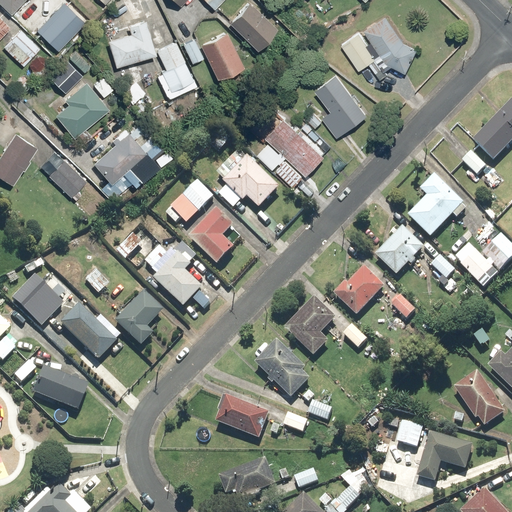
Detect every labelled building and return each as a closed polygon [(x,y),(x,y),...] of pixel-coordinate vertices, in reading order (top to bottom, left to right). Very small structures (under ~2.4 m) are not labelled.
[(0,0),(0,6),(9,15),(22,0),(0,0)] [(98,11),(85,0),(72,0),(92,18),(98,11)] [(202,0),(212,10),(221,0),(202,0)] [(278,0),(264,0),(262,2),(268,9),(278,0)] [(35,31),(55,51),(83,23),(62,3),(35,31)] [(274,29),(247,3),(227,23),(253,49),(274,29)] [(363,31),(385,64),(405,73),(416,50),(403,44),(385,17),(363,31)] [(105,41),(113,67),(153,55),(143,21),(126,27),(128,34),(105,41)] [(18,30),(2,47),(21,66),(38,48),(18,30)] [(225,34),(199,45),(215,79),(240,68),(225,34)] [(358,34),(341,46),(358,71),(375,59),(358,34)] [(192,40),(182,45),(190,63),(201,58),(192,40)] [(193,86),(174,42),(155,51),(164,70),(155,74),(165,98),(193,86)] [(43,74),(54,86),(70,71),(60,60),(43,74)] [(31,82),(21,73),(11,83),(22,93),(31,82)] [(336,138),(366,116),(335,75),(314,91),(330,112),(321,118),(336,138)] [(71,138),(106,110),(83,82),(62,100),(66,105),(53,115),(71,138)] [(404,100),(398,93),(388,102),(394,109),(404,100)] [(511,102),(473,142),(494,162),(511,143),(511,102)] [(313,129),(321,122),(312,112),(304,119),(313,129)] [(282,119),(264,138),(305,176),(322,157),(282,119)] [(91,164),(108,184),(143,153),(142,152),(153,142),(138,125),(126,134),(123,130),(110,141),(113,144),(91,164)] [(35,147),(13,132),(0,152),(0,177),(10,184),(35,147)] [(215,175),(228,162),(217,151),(204,165),(215,175)] [(484,167),(470,154),(461,163),(475,176),(484,167)] [(278,190),(246,160),(245,162),(238,155),(218,176),(225,182),(222,185),(242,204),(245,200),(258,212),(278,190)] [(63,160),(47,176),(69,197),(85,181),(63,160)] [(286,161),(276,171),(293,187),(302,177),(286,161)] [(425,198),(406,218),(429,240),(462,205),(432,177),(418,192),(425,198)] [(170,212),(185,227),(213,199),(198,184),(170,212)] [(215,212),(187,240),(216,268),(233,250),(222,240),(232,229),(215,212)] [(401,229),(374,257),(395,277),(422,249),(401,229)] [(132,236),(116,253),(125,262),(141,245),(132,236)] [(511,247),(500,236),(481,255),(498,272),(511,258),(511,247)] [(497,276),(467,247),(453,261),(482,290),(497,276)] [(156,278),(152,281),(182,310),(201,291),(184,274),(190,268),(177,256),(176,257),(171,252),(166,257),(159,250),(144,265),(151,272),(151,273),(156,278)] [(439,258),(431,267),(445,281),(454,272),(439,258)] [(332,296),(355,318),(383,289),(362,269),(346,286),(344,284),(332,296)] [(107,286),(94,272),(83,282),(96,296),(107,286)] [(32,278),(10,301),(39,329),(61,306),(32,278)] [(141,294),(112,325),(138,349),(150,336),(144,330),(160,313),(141,294)] [(400,298),(391,307),(405,320),(414,311),(400,298)] [(313,299),(283,330),(312,358),(327,343),(319,335),(335,319),(313,299)] [(113,344),(75,307),(57,326),(95,363),(113,344)] [(351,327),(342,336),(357,350),(366,341),(351,327)] [(511,344),(511,332),(509,329),(502,335),(511,345),(511,344)] [(3,340),(0,343),(0,362),(0,363),(13,350),(3,340)] [(275,343),(253,366),(289,400),(308,381),(300,374),(304,370),(275,343)] [(500,355),(487,369),(511,392),(511,350),(504,359),(500,355)] [(41,370),(30,395),(74,414),(85,388),(41,370)] [(503,414),(475,374),(453,389),(475,421),(477,419),(483,428),(503,414)] [(267,415),(222,398),(216,414),(218,414),(214,425),(257,441),(267,415)] [(312,402),(307,415),(326,422),(331,409),(312,402)] [(287,414),(282,427),(302,434),(307,421),(287,414)] [(422,430),(401,424),(395,444),(416,450),(422,430)] [(471,446),(428,434),(416,478),(434,484),(440,465),(464,471),(471,446)] [(265,460),(218,478),(225,497),(235,493),(238,500),(275,486),(265,460)] [(408,468),(379,460),(373,480),(402,489),(408,468)] [(294,477),(299,489),(318,482),(313,470),(294,477)] [(55,486),(28,511),(69,511),(61,504),(67,498),(55,486)] [(344,511),(358,498),(349,489),(335,503),(334,502),(323,511),(319,511),(302,496),(286,511),(344,511)] [(502,511),(483,491),(460,511),(502,511)]
